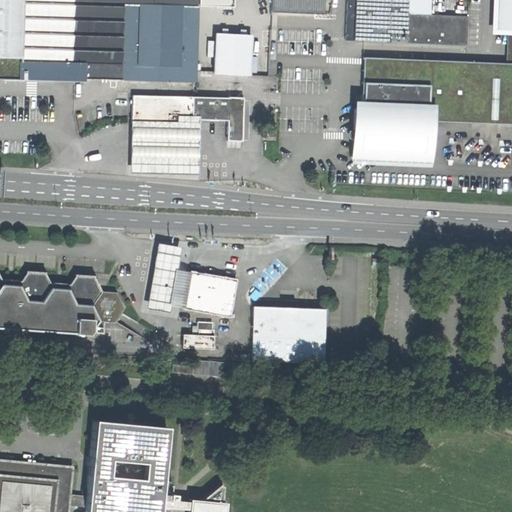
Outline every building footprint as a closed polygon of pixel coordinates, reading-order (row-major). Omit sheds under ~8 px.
[(0,0),(0,78),(82,81),(82,79),(194,82),(196,22),(213,22),(214,7),(196,7),(196,0),(0,0)] [(322,0),(270,0),(270,12),(322,14),(322,0)] [(404,43),(406,0),(353,0),(352,41),(404,43)] [(406,0),(404,43),(465,45),(466,16),(428,14),(428,0),(406,0)] [(511,0),(495,0),(494,29),(505,30),(511,30),(511,33),(511,32),(511,0)] [(214,32),(212,72),(247,74),(249,34),(214,32)] [(511,74),(469,73),(470,61),(361,57),(360,83),(428,85),(427,112),(430,112),(430,121),(511,124),(511,74)] [(511,62),(504,62),(470,61),(469,73),(511,74),(511,62)] [(428,161),(430,121),(430,112),(427,112),(428,85),(360,83),(359,108),(353,108),(352,130),(348,130),(349,140),(352,140),(351,158),(428,161)] [(178,118),(198,119),(226,120),(225,140),(240,141),(241,97),(226,97),(226,98),(131,95),(130,123),(178,124),(178,118)] [(129,123),(127,171),(196,173),(198,119),(178,118),(178,124),(130,123),(129,123)] [(179,246),(156,242),(144,308),(168,312),(169,304),(181,306),(188,270),(175,268),(179,246)] [(235,279),(188,270),(181,306),(181,309),(228,317),(235,279)] [(0,327),(86,334),(96,320),(112,321),(117,313),(121,308),(114,292),(98,291),(91,276),(74,275),(65,288),(49,287),(42,273),(25,271),(16,285),(1,284),(0,282),(0,327)] [(323,309),(251,307),(249,361),(322,363),(323,309)] [(117,313),(112,321),(148,342),(153,333),(117,313)] [(196,335),(181,334),(180,347),(211,348),(212,330),(196,329),(196,335)] [(207,361),(192,359),(191,366),(190,374),(206,375),(207,361)] [(214,361),(207,361),(206,375),(213,376),(214,361)] [(222,362),(214,361),(213,376),(220,377),(222,362)] [(170,372),(190,374),(191,366),(171,364),(170,372)] [(7,384),(4,417),(37,420),(41,387),(7,384)] [(157,511),(165,426),(91,419),(84,496),(83,506),(83,511),(93,511),(157,511)] [(67,511),(68,505),(83,506),(84,496),(69,494),(71,465),(0,459),(0,511),(67,511)] [(199,500),(188,499),(186,511),(223,511),(225,502),(221,501),(222,486),(220,486),(219,484),(199,500)]
